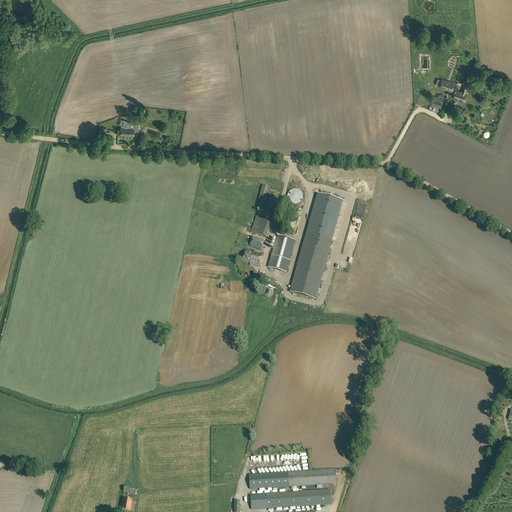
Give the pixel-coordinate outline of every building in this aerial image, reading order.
[(463,85),(470,87),(473,78),(466,76),(463,85)] [(452,92),(453,92),(453,90),(452,90),(454,84),(442,79),(439,88),(451,92),(452,92)] [(452,99),(464,103),(467,94),(465,93),(468,88),(464,86),(462,92),(455,90),(454,91),(453,90),(453,92),(454,92),(452,99)] [(434,106),(441,108),(443,103),(444,99),(437,97),(435,101),(433,100),(432,103),(435,104),(434,106)] [(120,134),(134,135),(134,132),(138,132),(139,126),(122,119),(119,125),(122,127),(122,128),(120,128),(120,130),(119,130),(118,134),(120,134)] [(98,138),(106,138),(106,129),(99,128),(98,138)] [(256,209),(265,211),(266,206),(265,205),(270,186),(262,185),(256,209)] [(287,196),(287,197),(287,198),(288,199),(288,200),(288,201),(289,201),(289,202),(290,202),(290,203),(291,203),(291,204),(292,204),(293,204),(294,204),(294,205),(295,205),(296,205),(296,204),(297,204),(298,204),(299,204),(300,203),(301,202),(301,201),(302,201),(302,200),(302,199),(303,199),(303,198),(303,197),(303,196),(303,195),(302,194),(302,193),(301,192),(301,191),(300,191),(300,190),(299,190),(298,190),(297,189),(296,189),(295,189),(294,189),(293,189),(292,190),(291,190),(290,191),(289,192),(288,193),(288,194),(288,195),(287,195),(287,196)] [(318,193),(290,292),(316,299),(343,200),(318,193)] [(265,214),(273,216),(276,204),(274,204),(275,200),(270,198),(269,202),(268,202),(265,214)] [(251,232),(266,237),(272,221),(256,216),(251,232)] [(268,268),(287,273),(295,240),(277,235),(271,255),(268,268)] [(250,246),(261,250),(264,240),(253,237),(250,246)] [(249,264),(259,266),(262,255),(252,252),(252,253),(245,251),(242,261),(249,263),(249,264)] [(252,281),(260,284),(261,280),(264,281),(265,275),(262,274),(254,272),(252,281)] [(249,463),(259,465),(260,459),(250,456),(249,463)] [(249,474),(250,489),(336,484),(335,469),(249,474)] [(130,495),(133,495),(135,487),(131,487),(131,484),(128,483),(128,486),(124,486),(123,491),(130,493),(130,495)] [(250,494),(251,509),(332,504),(330,489),(250,494)] [(120,510),(130,511),(132,500),(122,498),(120,510)]
